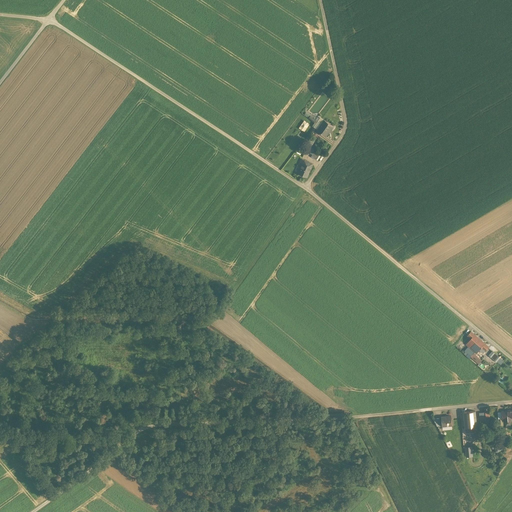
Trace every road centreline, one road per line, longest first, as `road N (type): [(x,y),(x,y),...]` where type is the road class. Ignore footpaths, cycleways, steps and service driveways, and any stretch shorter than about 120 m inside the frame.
road 1 (unclassified): [(511,402),(147,425),(31,511)]
road 2 (unclassified): [(48,19),(303,188)]
road 3 (track): [(131,436),(303,188)]
road 4 (unclassified): [(303,188),(511,359)]
road 5 (unclassified): [(320,0),(348,124),(303,188)]
